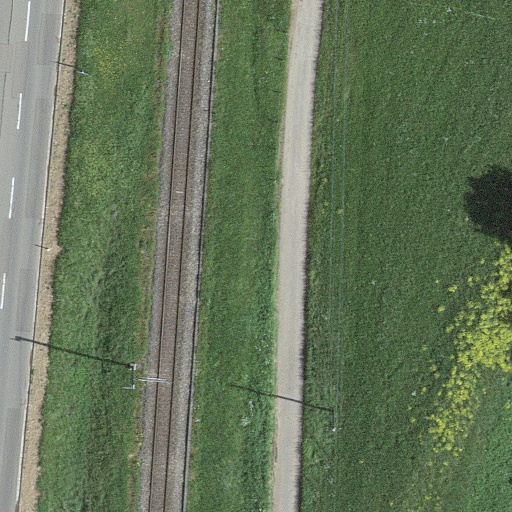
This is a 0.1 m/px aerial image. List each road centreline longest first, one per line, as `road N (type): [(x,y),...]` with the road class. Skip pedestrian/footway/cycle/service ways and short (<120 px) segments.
road 1 (unclassified): [(322,0),(282,511)]
road 2 (primary): [(14,0),(0,152)]
